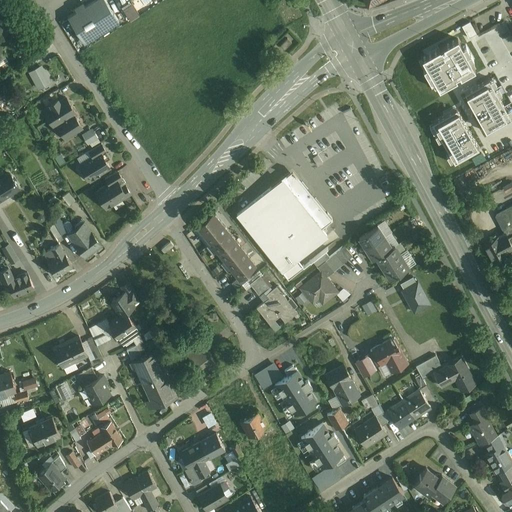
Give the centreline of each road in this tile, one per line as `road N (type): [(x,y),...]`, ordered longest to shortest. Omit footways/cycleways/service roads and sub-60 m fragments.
road 1 (secondary): [(511,343),(352,47)]
road 2 (residential): [(494,511),(434,431),(301,511)]
road 3 (tertiary): [(169,210),(315,68),(352,47)]
road 4 (residential): [(44,11),(169,210)]
road 5 (tertiary): [(0,323),(89,280),(169,210)]
road 6 (residential): [(264,357),(169,210)]
road 7 (residential): [(264,357),(146,437)]
road 8 (residential): [(368,287),(264,357)]
road 9 (residential): [(146,437),(52,511)]
